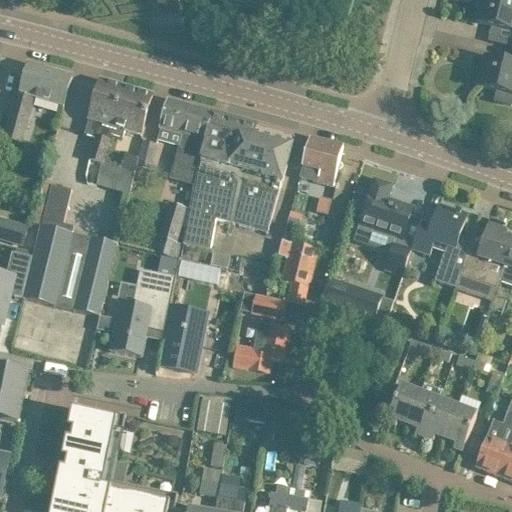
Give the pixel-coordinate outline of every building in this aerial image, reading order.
[(215,0),(276,18),(281,0),(215,0)] [(511,32),(511,45),(511,49),(511,48),(511,1),(505,0),(482,0),(477,24),(511,32)] [(478,88),(497,93),(494,104),(511,108),(511,105),(511,48),(511,49),(507,64),(485,59),(478,88)] [(72,79),(28,66),(20,96),(16,95),(3,140),(21,145),(34,100),(63,109),(72,79)] [(112,137),(126,89),(100,82),(84,137),(96,140),(90,161),(102,165),(111,137),(112,137)] [(152,97),(126,89),(112,137),(123,140),(125,132),(141,137),(152,97)] [(200,110),(193,108),(168,101),(162,121),(160,130),(161,130),(184,137),(181,148),(172,179),(180,181),(195,186),(197,175),(194,174),(198,161),(199,162),(206,142),(205,142),(213,113),(212,113),(200,110)] [(254,135),(240,131),(242,122),(232,119),(213,113),(205,142),(206,142),(199,162),(198,161),(194,174),(197,175),(195,186),(184,246),(196,248),(211,251),(217,221),(268,235),(293,145),(261,136),(254,135)] [(300,180),(333,188),(343,148),(310,140),(300,180)] [(125,157),(121,171),(135,174),(139,161),(125,157)] [(361,228),(379,234),(403,242),(413,210),(386,201),(390,188),(375,183),(361,228)] [(46,186),(36,219),(28,248),(36,250),(24,301),(99,319),(117,246),(92,240),(92,241),(73,237),(73,236),(61,233),(63,226),(72,193),(52,188),(46,186)] [(163,241),(159,255),(168,258),(178,261),(182,247),(178,246),(188,210),(169,205),(159,240),(163,241)] [(435,282),(456,289),(459,278),(469,247),(458,243),(467,218),(439,208),(434,223),(422,219),(411,252),(429,258),(432,250),(444,254),(435,282)] [(0,219),(0,241),(23,249),(29,229),(0,219)] [(289,219),(284,237),(295,240),(300,222),(289,219)] [(459,278),(456,289),(456,291),(492,303),(496,290),(497,290),(499,283),(504,270),(511,244),(511,236),(504,234),(506,227),(491,222),(481,251),(469,247),(459,278)] [(293,286),(288,305),(302,309),(307,290),(308,290),(318,252),(282,243),(278,257),(288,260),(282,283),(293,286)] [(511,244),(504,270),(499,283),(511,286),(511,244)] [(385,273),(402,279),(411,253),(394,247),(385,273)] [(0,325),(2,326),(10,296),(21,299),(31,260),(14,256),(5,288),(0,286),(0,325)] [(242,293),(245,294),(267,299),(269,292),(249,288),(255,261),(242,258),(238,278),(237,285),(243,286),(242,293)] [(110,353),(141,360),(147,331),(163,334),(174,279),(140,272),(133,306),(120,303),(110,353)] [(225,276),(223,288),(236,290),(237,285),(238,278),(225,276)] [(322,304),(386,326),(393,304),(329,283),(322,304)] [(267,299),(245,294),(241,312),(252,315),(252,314),(283,321),(287,304),(267,299)] [(157,368),(195,375),(207,315),(169,307),(157,368)] [(238,347),(238,349),(234,368),(267,375),(270,361),(282,363),(288,332),(259,326),(254,350),(238,347)] [(410,350),(429,357),(433,348),(413,341),(410,350)] [(433,348),(429,357),(449,364),(452,355),(433,348)] [(457,368),(472,373),(475,363),(460,358),(457,368)] [(475,363),(472,373),(488,377),(491,368),(475,363)] [(0,371),(0,395),(22,400),(27,377),(0,371)] [(398,424),(408,428),(420,397),(401,390),(387,426),(395,429),(398,424)] [(22,400),(0,395),(0,419),(17,423),(22,400)] [(227,435),(231,399),(199,396),(195,431),(227,435)] [(416,437),(425,440),(438,404),(420,397),(408,428),(418,431),(416,437)] [(237,400),(234,420),(264,425),(268,405),(237,400)] [(475,470),(499,479),(511,449),(511,446),(511,402),(503,427),(493,423),(487,440),(475,470)] [(435,438),(445,441),(457,411),(438,404),(425,440),(433,443),(435,438)] [(272,409),(269,424),(284,426),(286,411),(272,409)] [(174,511),(178,497),(112,484),(126,417),(96,411),(95,418),(72,413),(51,511),(174,511)] [(457,411),(445,441),(455,445),(453,451),(462,454),(476,418),(457,411)] [(305,426),(300,455),(316,458),(321,429),(305,426)] [(211,467),(223,469),(227,447),(214,445),(211,467)] [(499,479),(511,483),(511,446),(511,449),(499,479)] [(336,450),(332,472),(363,478),(367,456),(336,450)] [(0,502),(1,503),(9,461),(0,458),(0,502)] [(199,497),(218,500),(220,487),(223,472),(204,469),(199,497)] [(215,511),(243,511),(244,505),(236,503),(238,490),(220,487),(218,500),(215,511)] [(287,511),(289,498),(272,495),(269,509),(273,509),(272,511),(287,511)] [(305,511),(308,501),(289,498),(287,511),(289,511),(305,511)]
